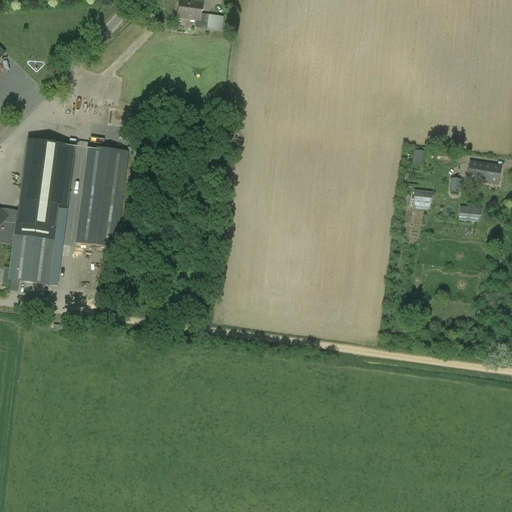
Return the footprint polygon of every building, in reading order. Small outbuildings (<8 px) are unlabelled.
[(180,2),(178,19),(179,18),(187,20),(187,21),(199,22),(198,30),(207,31),(209,17),(201,16),(202,5),(180,2)] [(13,247),(8,281),(48,286),(58,208),(67,210),(75,147),(27,140),(17,212),(13,247)] [(88,149),(76,244),(117,250),(129,155),(88,149)] [(414,164),(424,164),(424,151),(414,150),(414,164)] [(464,179),(464,182),(499,186),(501,167),(497,167),(473,164),(472,171),(465,171),(464,179)] [(450,179),(449,192),(460,194),(461,180),(450,179)] [(414,191),(412,209),(430,211),(432,193),(414,191)] [(459,207),(458,221),(479,223),(480,208),(459,207)] [(0,211),(8,219),(0,227),(0,244),(13,247),(17,212),(0,210),(0,211)] [(0,227),(8,219),(0,211),(0,227)]
